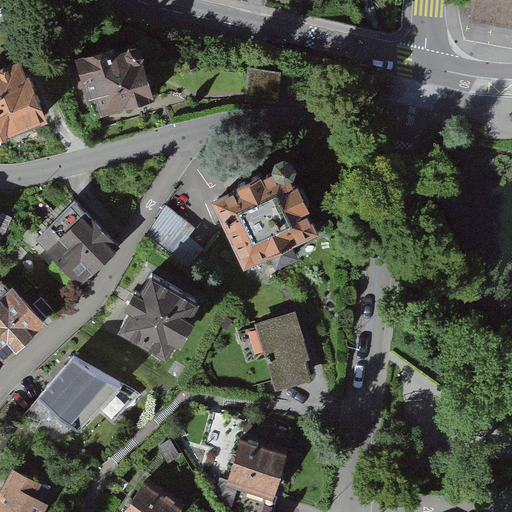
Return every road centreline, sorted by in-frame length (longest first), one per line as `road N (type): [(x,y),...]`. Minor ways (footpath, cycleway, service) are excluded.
road 1 (residential): [(351,503),(399,170),(417,113)]
road 2 (residential): [(185,133),(183,156),(105,286),(0,384)]
road 3 (tertiary): [(431,70),(134,0)]
road 4 (residential): [(185,133),(417,113)]
road 5 (residential): [(0,178),(185,133)]
road 6 (residential): [(511,502),(467,510),(351,503)]
